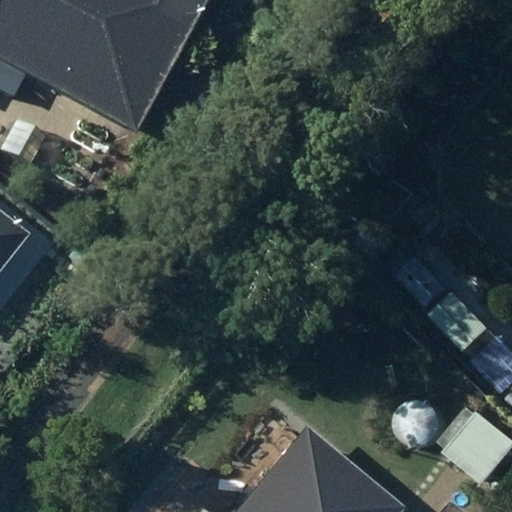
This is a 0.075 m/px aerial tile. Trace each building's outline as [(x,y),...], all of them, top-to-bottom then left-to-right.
[(0,0),(0,70),(38,92),(71,33),(160,82),(204,0),(0,0)] [(0,265),(21,239),(0,222),(0,265)] [(440,292),(413,263),(393,282),(420,311),(440,292)] [(445,382),(420,404),(436,423),(462,400),(445,382)] [(511,464),(511,428),(492,413),(458,455),(495,485),(511,464)] [(369,511),(278,437),(216,511),(369,511)]
